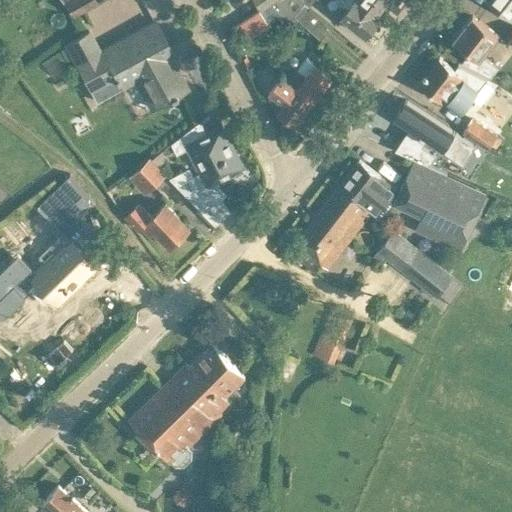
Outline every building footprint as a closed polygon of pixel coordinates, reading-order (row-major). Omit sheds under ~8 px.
[(95,1),(94,0),(61,0),(72,14),(95,1)] [(271,0),(261,7),(259,8),(269,23),(275,18),(278,15),(281,19),(285,14),(294,22),(298,18),(306,9),(294,0),(271,0)] [(294,0),(306,9),(312,0),(294,0)] [(361,0),(344,0),(347,6),(341,14),(365,33),(380,15),(376,12),(361,0)] [(361,0),(376,12),(386,0),(389,3),(391,0),(361,0)] [(511,15),(511,0),(492,0),(502,8),(511,15)] [(269,24),(269,23),(259,8),(240,21),(250,37),(269,24)] [(327,27),(306,9),(298,18),(320,36),(327,27)] [(497,64),(482,53),(495,37),(498,34),(473,14),(453,38),(470,51),(462,61),(489,74),(497,64)] [(138,68),(157,104),(187,87),(167,50),(171,48),(155,20),(100,50),(88,29),(65,41),(76,62),(75,62),(90,89),(113,76),(115,80),(138,68)] [(247,54),(242,57),(246,64),(251,61),(247,54)] [(306,56),(288,79),(288,80),(313,100),(331,76),(306,56)] [(419,82),(459,113),(487,78),(459,63),(455,68),(440,56),(419,82)] [(271,86),(268,90),(270,91),(279,109),(278,110),(295,123),(313,100),(288,80),(288,79),(281,74),(271,86)] [(426,138),(428,134),(472,163),(484,146),(462,131),(460,134),(406,99),(394,117),(426,138)] [(474,117),(465,130),(488,146),(497,132),(474,117)] [(178,185),(198,206),(220,185),(216,179),(244,165),(222,124),(207,132),(200,120),(183,133),(187,142),(202,172),(178,185)] [(422,145),(414,157),(429,164),(430,162),(436,153),(422,145)] [(166,172),(151,157),(135,173),(150,188),(166,172)] [(396,186),(359,158),(341,183),(368,203),(367,204),(373,208),(377,211),(396,186)] [(414,229),(456,249),(459,250),(486,193),(412,158),(393,199),(421,213),(414,229)] [(48,216),(60,229),(79,210),(88,202),(88,201),(88,200),(88,199),(69,175),(39,203),(38,204),(38,205),(38,206),(48,216)] [(321,261),(328,266),(373,208),(367,204),(368,203),(341,183),(289,250),(315,270),(321,261)] [(125,213),(128,216),(146,235),(154,229),(169,245),(189,226),(165,201),(150,215),(142,204),(139,201),(125,213)] [(452,273),(448,270),(392,227),(375,248),(435,295),(452,273)] [(15,256),(0,270),(0,298),(15,284),(26,296),(41,282),(57,299),(94,263),(69,237),(32,273),(15,256)] [(353,318),(331,310),(319,339),(313,353),(335,361),(341,347),(353,318)] [(189,365),(186,362),(174,375),(215,417),(232,400),(225,392),(245,372),(213,341),(189,365)] [(129,419),(143,433),(175,464),(183,465),(192,456),(191,447),(189,445),(215,417),(174,375),(129,419)] [(55,511),(88,511),(58,483),(43,500),(55,511)] [(214,511),(215,495),(195,493),(193,511),(214,511)]
